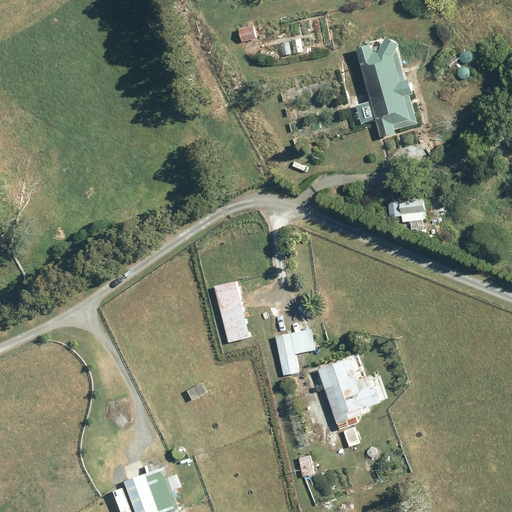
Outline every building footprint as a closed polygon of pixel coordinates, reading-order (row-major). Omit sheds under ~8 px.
[(385,41),(363,46),(386,137),(401,134),(400,128),(422,123),(415,94),(418,94),(414,76),(408,77),(402,51),(406,42),(388,33),(385,41)] [(427,196),(401,198),(403,221),(429,219),(427,196)] [(243,277),(218,282),(231,343),(257,338),(243,277)] [(314,325),(278,332),(287,375),(304,372),(300,352),(318,348),(314,325)] [(357,351),(322,363),(343,429),(364,423),(362,414),(373,411),(371,405),(390,399),(384,381),(368,386),(357,351)] [(197,400),(211,392),(205,382),(191,389),(197,400)] [(142,473),(129,477),(139,511),(183,511),(177,490),(186,487),(182,472),(172,475),(169,466),(150,471),(151,477),(144,479),(142,473)]
